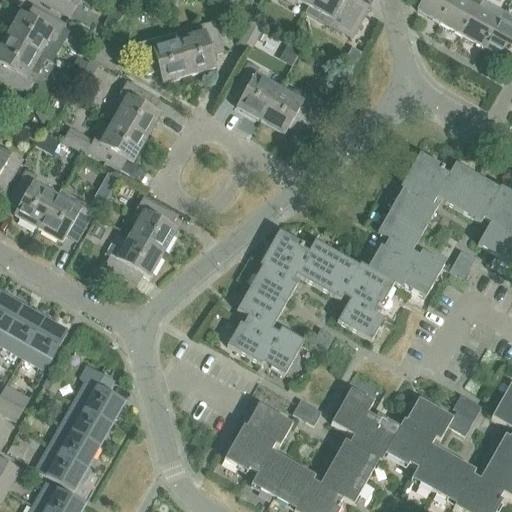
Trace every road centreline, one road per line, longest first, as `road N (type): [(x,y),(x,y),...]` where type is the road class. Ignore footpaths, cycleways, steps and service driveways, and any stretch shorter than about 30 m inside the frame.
road 1 (residential): [(133,341),(302,188)]
road 2 (residential): [(208,511),(170,467),(133,341)]
road 3 (residential): [(248,157),(217,213),(163,181),(193,126)]
road 4 (residential): [(133,341),(0,256)]
road 5 (residential): [(302,188),(411,91)]
